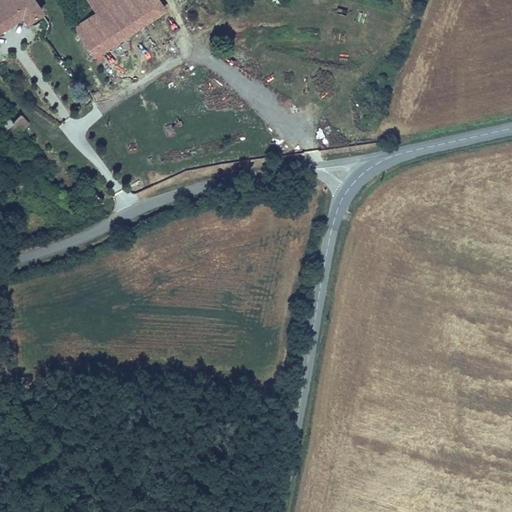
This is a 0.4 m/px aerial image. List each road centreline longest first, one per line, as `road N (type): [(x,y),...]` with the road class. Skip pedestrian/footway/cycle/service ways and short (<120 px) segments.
road 1 (residential): [(305,168),(185,189),(74,239),(0,260)]
road 2 (tertiary): [(280,511),(341,198)]
road 3 (tertiary): [(382,159),(511,127)]
